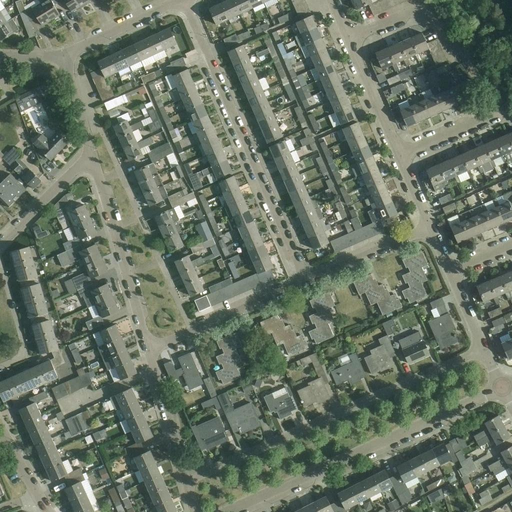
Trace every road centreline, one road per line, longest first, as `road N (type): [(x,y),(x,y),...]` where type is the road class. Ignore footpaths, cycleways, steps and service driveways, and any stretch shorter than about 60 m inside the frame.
road 1 (residential): [(188,480),(485,349)]
road 2 (residential): [(305,282),(184,0)]
road 3 (residential): [(232,511),(503,388)]
road 4 (residential): [(148,349),(92,157)]
road 5 (residential): [(400,156),(496,110),(461,55)]
road 6 (residential): [(148,349),(305,282)]
road 7 (residential): [(348,39),(413,12),(426,14),(461,55)]
road 8 (residential): [(305,282),(430,225)]
road 9 (residential): [(188,480),(148,349)]
road 10 (residential): [(65,56),(182,0)]
road 11 (residential): [(400,156),(348,39)]
road 12 (residential): [(0,244),(92,157)]
